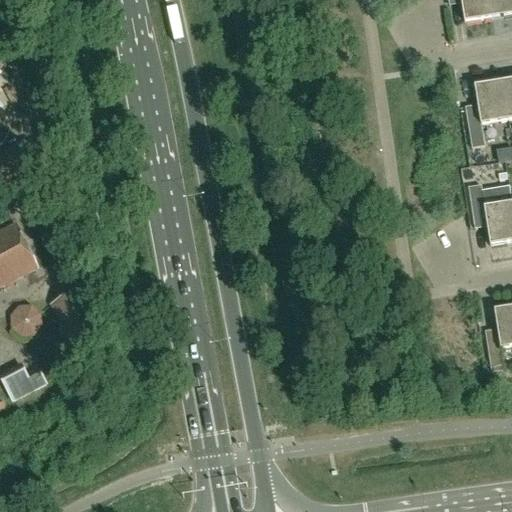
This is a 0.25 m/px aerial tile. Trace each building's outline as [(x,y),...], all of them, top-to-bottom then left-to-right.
[(465,25),(493,21),(489,0),(448,0),(449,2),(461,0),(465,25)] [(511,0),(489,0),(493,21),(511,17),(511,0)] [(511,83),(503,85),(509,123),(511,122),(511,83)] [(482,128),(509,123),(503,85),(475,89),(479,114),(467,116),(472,151),(485,149),(482,128)] [(26,182),(34,178),(17,144),(0,152),(0,195),(0,196),(10,191),(9,187),(24,179),(26,182)] [(491,248),(511,244),(511,205),(485,210),(482,189),(469,191),(474,225),(487,223),(491,248)] [(0,289),(37,271),(15,228),(0,235),(0,289)] [(72,347),(99,333),(79,293),(50,307),(72,347)] [(19,336),(47,334),(45,307),(17,309),(19,336)] [(501,351),(511,349),(511,310),(495,313),(499,338),(487,340),(492,375),(504,373),(501,351)] [(32,394),(21,374),(21,373),(0,383),(0,385),(10,405),(32,394)]
